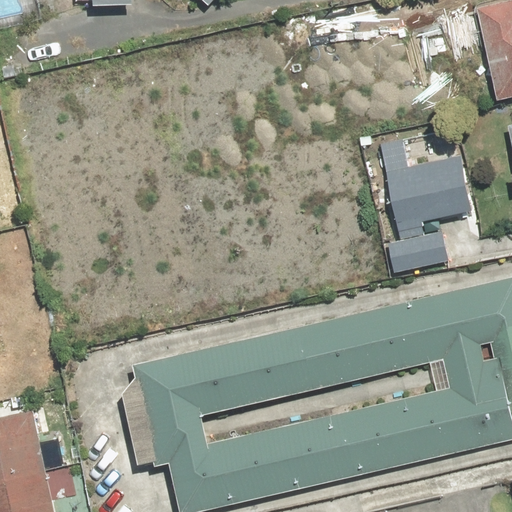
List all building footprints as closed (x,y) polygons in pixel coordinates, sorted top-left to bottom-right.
[(511,1),(478,9),(499,100),(511,97),(511,1)] [(464,30),(369,49),(366,33),(310,45),(326,125),(418,107),(418,110),(478,98),(464,30)] [(257,63),(197,76),(240,276),(300,263),(257,63)] [(185,79),(122,92),(163,289),(226,276),(185,79)] [(104,83),(35,97),(77,298),(145,283),(104,83)] [(353,128),(297,140),(289,141),(314,256),(358,247),(363,268),(382,264),(353,128)] [(408,149),(384,154),(402,240),(388,243),(395,275),(452,262),(445,230),(427,234),(424,222),(475,211),(463,154),(412,165),(408,149)] [(511,287),(510,279),(136,364),(140,381),(122,397),(135,466),(157,461),(168,511),(190,511),(511,438),(511,287)] [(58,511),(36,410),(0,418),(0,511),(58,511)]
